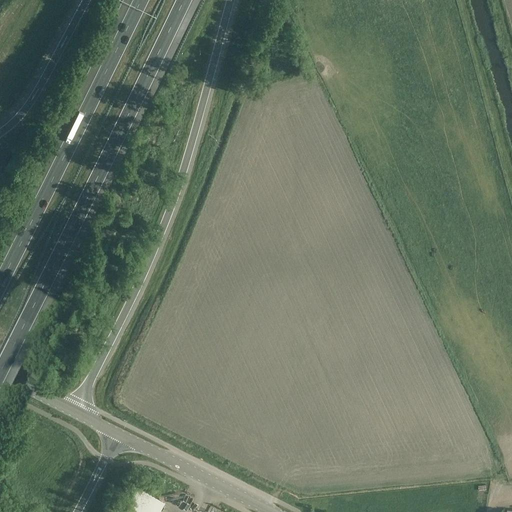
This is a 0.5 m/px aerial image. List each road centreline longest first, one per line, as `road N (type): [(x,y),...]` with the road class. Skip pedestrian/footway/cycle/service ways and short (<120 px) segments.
road 1 (motorway): [(74,412),(156,243),(230,0)]
road 2 (motorway): [(0,376),(184,0)]
road 3 (motorway): [(139,0),(0,280)]
road 4 (tertiary): [(271,511),(117,434)]
road 5 (motorway): [(89,0),(26,108),(0,132)]
